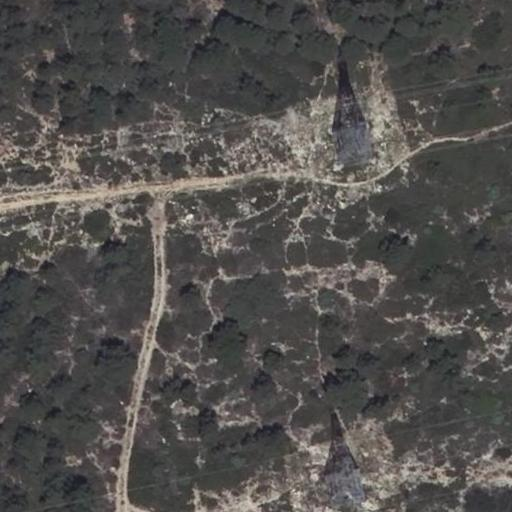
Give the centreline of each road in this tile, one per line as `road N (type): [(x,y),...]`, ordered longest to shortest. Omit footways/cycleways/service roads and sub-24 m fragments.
road 1 (track): [(158,191),(159,313),(136,390),(120,511)]
road 2 (track): [(0,201),(302,175)]
